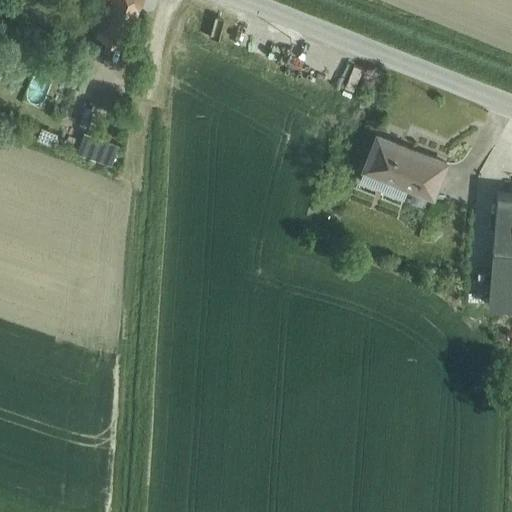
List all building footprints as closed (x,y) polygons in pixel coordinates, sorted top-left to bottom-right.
[(138,8),(124,2),(122,7),(111,3),(98,33),(124,44),(138,8)] [(350,83),(359,86),(367,62),(358,59),(350,83)] [(41,129),(37,138),(53,145),(57,136),(41,129)] [(91,132),(84,157),(99,161),(107,136),(91,132)] [(377,132),(359,178),(404,196),(408,187),(431,196),(446,160),(397,140),(377,132)] [(492,248),(488,305),(511,306),(511,193),(497,192),(492,248)]
